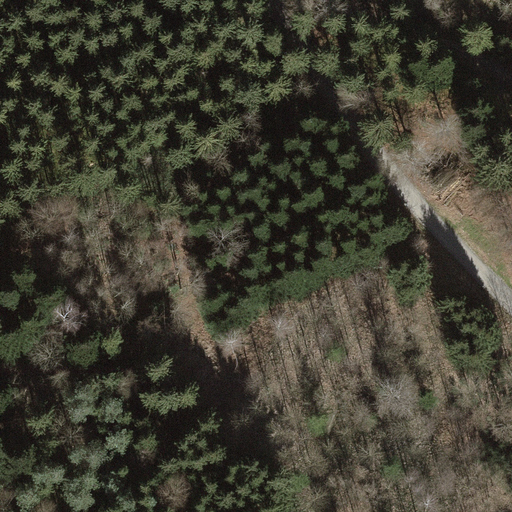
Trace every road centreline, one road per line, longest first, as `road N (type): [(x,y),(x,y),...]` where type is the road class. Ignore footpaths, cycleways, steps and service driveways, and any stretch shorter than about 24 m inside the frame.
road 1 (track): [(263,0),(396,182),(511,301)]
road 2 (track): [(511,80),(459,52),(309,0)]
